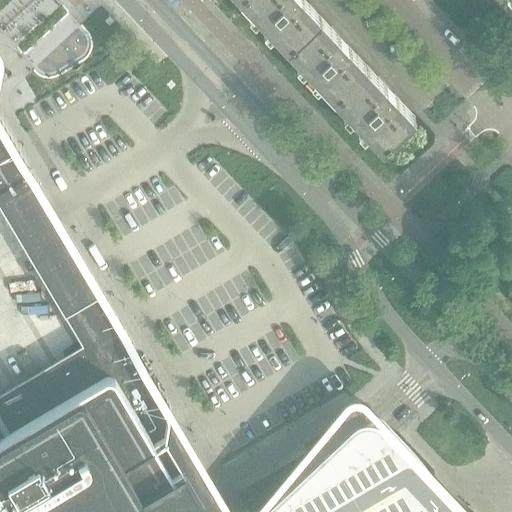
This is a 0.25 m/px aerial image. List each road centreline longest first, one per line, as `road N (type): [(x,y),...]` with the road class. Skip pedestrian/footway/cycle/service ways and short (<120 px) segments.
road 1 (tertiary): [(124,0),(351,245),(390,319),(511,449)]
road 2 (tertiary): [(511,377),(153,0)]
road 3 (residential): [(500,115),(392,0)]
